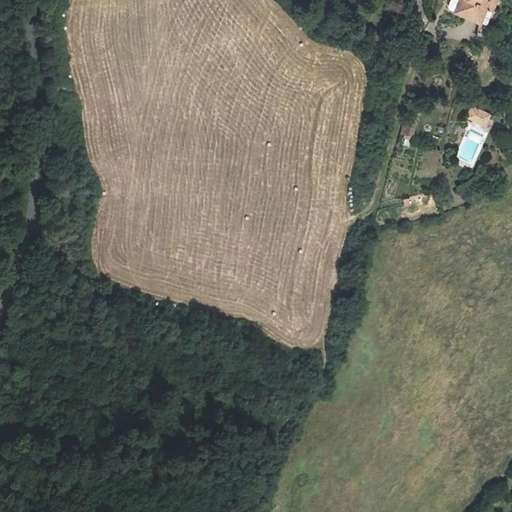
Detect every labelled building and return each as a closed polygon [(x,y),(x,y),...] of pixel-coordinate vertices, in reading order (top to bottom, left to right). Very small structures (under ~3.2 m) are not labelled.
[(464,2),(459,0),(457,0),(451,13),(457,16),(464,2)] [(482,11),(487,13),(492,0),(459,0),(464,2),(457,16),(475,25),(482,11)] [(480,27),(487,13),(482,11),(475,25),(480,27)] [(468,118),(486,126),(490,115),(473,107),(468,118)] [(413,137),(417,124),(405,120),(400,133),(413,137)] [(401,201),(404,209),(415,205),(412,198),(401,201)]
